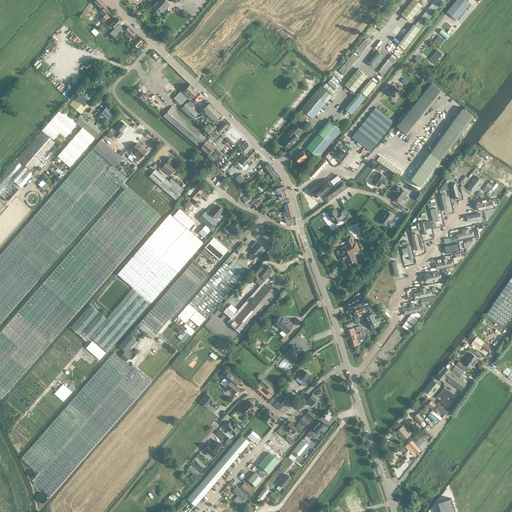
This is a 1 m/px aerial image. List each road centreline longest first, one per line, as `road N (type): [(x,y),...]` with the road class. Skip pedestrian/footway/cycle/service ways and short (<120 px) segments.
road 1 (unclassified): [(300,226),(282,227),(232,202),(115,96),(115,83),(154,44)]
road 2 (unclassified): [(300,226),(278,166),(154,44)]
road 3 (residential): [(350,376),(395,322),(396,299),(464,206)]
road 4 (unknown): [(278,166),(325,120),(390,21)]
road 5 (unclassified): [(350,376),(300,226)]
road 6 (track): [(261,511),(281,504),(345,419),(361,412)]
road 7 (unclassified): [(393,511),(350,376)]
